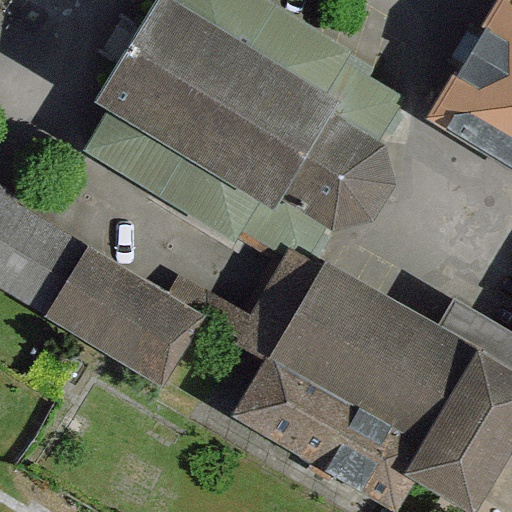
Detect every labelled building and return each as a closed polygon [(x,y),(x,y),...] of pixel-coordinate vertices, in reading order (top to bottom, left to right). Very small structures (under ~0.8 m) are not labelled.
[(392,183),(379,139),(405,96),(394,89),(371,76),(352,64),(341,57),(347,48),(337,42),(268,0),(158,0),(100,97),(110,103),(84,147),(232,236),(238,227),(285,254),(301,264),(323,227),(373,215),(392,183)] [(511,0),(495,0),(427,111),(511,162),(511,0)] [(0,174),(0,275),(35,296),(79,220),(0,174)] [(171,375),(211,301),(91,237),(51,311),(171,375)] [(422,445),(477,354),(479,350),(327,261),(270,359),(422,445)] [(511,374),(477,354),(422,445),(404,475),(415,481),(440,496),(466,511),(475,511),(479,506),(511,452),(511,374)] [(422,445),(270,359),(266,357),(232,418),(390,510),(393,511),(397,511),(415,481),(404,475),(422,445)]
